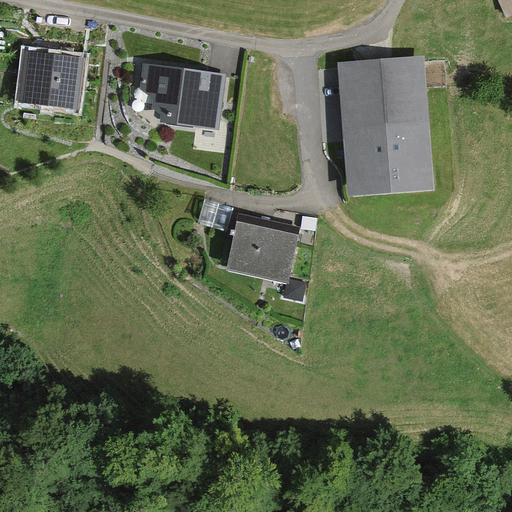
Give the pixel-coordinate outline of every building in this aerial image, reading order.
[(511,0),(507,0),(500,3),(507,18),(511,15),(511,0)] [(82,60),(28,53),(21,100),(76,107),(82,60)] [(426,57),(338,63),(348,196),(435,190),(426,57)] [(223,77),(146,68),(142,109),(159,111),(157,126),(217,132),(223,77)] [(293,241),(231,225),(220,270),(282,286),(293,241)]
